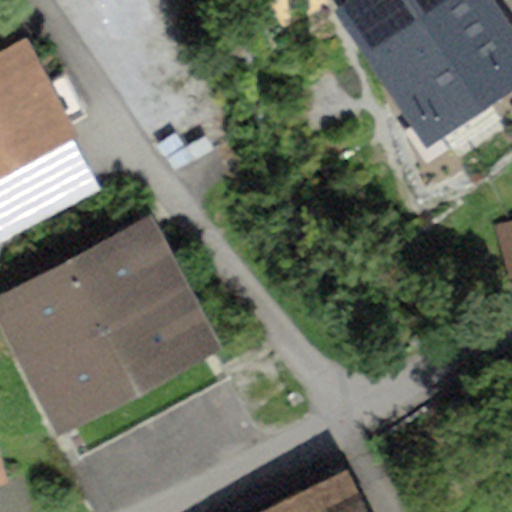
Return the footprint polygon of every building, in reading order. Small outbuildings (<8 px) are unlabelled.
[(96,0),(108,18),(138,0),(96,0)] [(511,57),(472,0),(385,0),(361,16),(451,147),(497,115),(476,84),(511,58),(511,57)] [(0,29),(0,143),(47,119),(0,29)] [(153,124),(180,170),(214,150),(188,105),(153,124)] [(511,224),(500,228),(511,269),(511,224)] [(191,336),(139,239),(15,305),(67,402),(191,336)] [(349,511),(341,496),(309,511),(349,511)]
